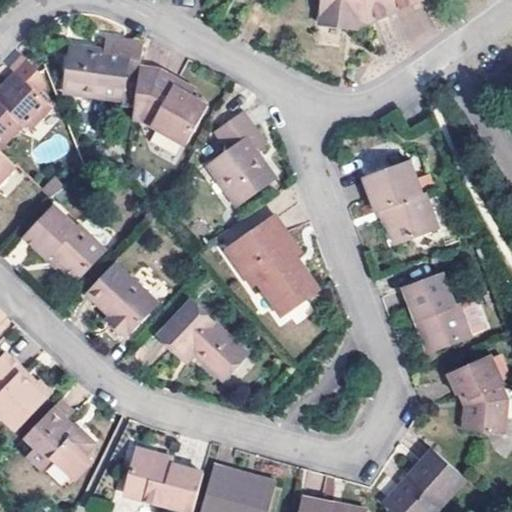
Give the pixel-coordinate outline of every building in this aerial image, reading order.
[(321,0),(318,24),(343,28),(343,20),(350,21),(357,23),(368,24),(419,2),(416,0),(321,0)] [(343,20),(343,28),(356,30),(357,23),(350,21),(343,20)] [(107,38),(104,54),(102,61),(89,57),(91,52),(69,47),(60,84),(119,99),(124,76),(139,80),(140,70),(144,47),(107,38)] [(102,61),(104,54),(91,52),(89,57),(102,61)] [(0,151),(21,124),(27,128),(49,101),(34,88),(38,83),(33,69),(17,55),(6,68),(11,73),(17,77),(0,97),(0,151)] [(175,89),(179,83),(164,74),(140,70),(139,80),(133,122),(147,123),(185,147),(209,108),(190,98),(175,89)] [(0,97),(17,77),(11,73),(0,87),(0,97)] [(175,89),(190,98),(194,91),(179,83),(175,89)] [(250,156),(255,152),(265,145),(240,112),(212,135),(227,152),(206,169),(237,209),(276,179),(264,164),(259,168),(256,164),(250,156)] [(0,183),(16,166),(0,151),(0,183)] [(264,164),(255,152),(250,156),(256,164),(259,168),(264,164)] [(420,194),(408,161),(362,179),(374,211),(381,209),(395,244),(436,229),(422,192),(420,194)] [(40,188),(50,197),(63,184),(53,174),(40,188)] [(52,256),(62,265),(78,280),(107,251),(80,225),(77,229),(53,207),(26,237),(48,258),(52,256)] [(381,209),(374,211),(387,247),(395,244),(381,209)] [(250,287),(256,284),(280,319),(320,292),(296,256),(300,254),(274,217),(226,250),(250,287)] [(52,256),(48,258),(59,269),(62,265),(52,256)] [(156,304),(113,264),(84,294),(112,321),(109,325),(122,337),(125,334),(127,336),(156,304)] [(439,274),(401,287),(412,318),(418,316),(430,347),(466,334),(466,331),(482,325),(473,299),(456,305),(455,302),(451,303),(439,274)] [(188,348),(194,353),(221,376),(245,350),(189,301),(159,336),(181,355),(188,348)] [(418,316),(412,318),(424,350),(430,347),(418,316)] [(188,348),(181,355),(187,360),(194,353),(188,348)] [(20,375),(23,371),(6,353),(0,358),(0,418),(4,418),(17,431),(52,394),(39,382),(38,384),(33,388),(20,375)] [(503,384),(488,353),(445,372),(454,393),(463,389),(467,399),(469,405),(464,404),(463,429),(504,432),(506,407),(502,406),(503,391),(501,385),(503,384)] [(33,388),(38,384),(23,371),(20,375),(33,388)] [(72,414),(60,402),(26,437),(38,449),(30,458),(42,470),(53,459),(75,480),(91,463),(84,456),(95,445),(79,430),(74,436),(63,425),(72,414)] [(187,511),(195,511),(206,474),(174,467),(177,458),(141,448),(127,495),(187,511)] [(407,485),(404,481),(385,500),(398,511),(436,511),(467,479),(433,449),(412,473),(416,476),(407,485)] [(246,482),(249,472),(217,463),(202,511),(270,511),(277,491),(246,482)] [(279,481),(249,472),(246,482),(277,491),(279,481)] [(412,473),(404,481),(407,485),(416,476),(412,473)] [(336,511),(331,511),(333,503),(303,497),(299,511),(336,511)] [(365,511),(366,509),(333,503),(331,511),(336,511),(365,511)]
